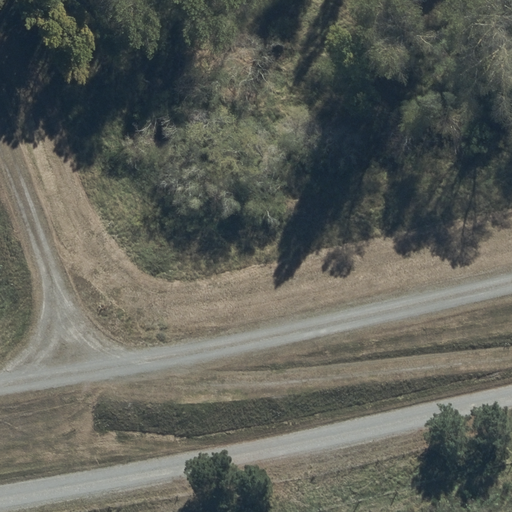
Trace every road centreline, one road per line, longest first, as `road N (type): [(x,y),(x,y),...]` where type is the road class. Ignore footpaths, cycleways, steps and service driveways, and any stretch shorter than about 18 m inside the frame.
road 1 (unclassified): [(511,397),(178,470),(0,495)]
road 2 (track): [(85,368),(176,378),(511,352)]
road 3 (track): [(85,368),(0,142)]
